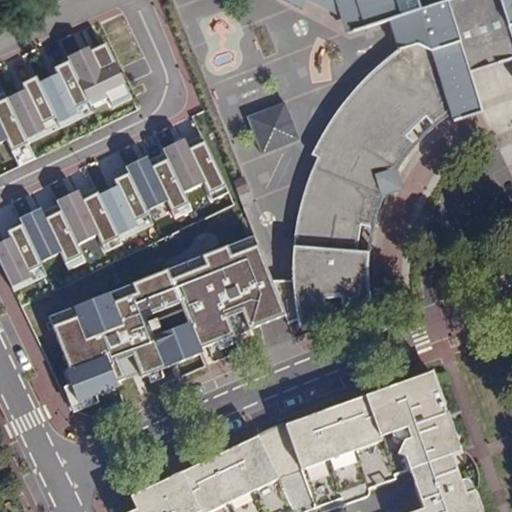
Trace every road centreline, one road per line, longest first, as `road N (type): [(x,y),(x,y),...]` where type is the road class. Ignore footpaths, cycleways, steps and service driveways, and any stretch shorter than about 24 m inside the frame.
road 1 (residential): [(54,485),(445,314),(511,294)]
road 2 (residential): [(0,204),(174,122)]
road 3 (residential): [(0,377),(54,485)]
